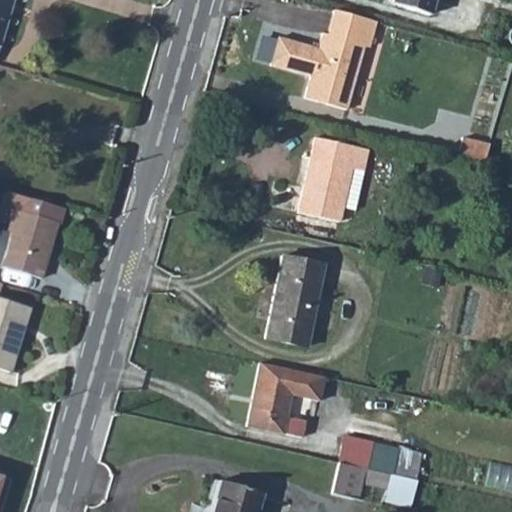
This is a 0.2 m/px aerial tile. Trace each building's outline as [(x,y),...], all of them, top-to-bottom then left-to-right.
[(392,0),(391,5),(429,17),(434,0),(392,0)] [(377,23),(334,11),(327,35),(322,33),(316,52),(279,39),(270,67),(309,78),(304,98),(347,110),(365,47),(370,48),(377,23)] [(338,224),(342,209),(350,170),(363,173),(368,154),(315,141),(298,215),(338,224)] [(350,170),(342,209),(355,212),(363,173),(350,170)] [(60,210),(1,192),(0,194),(0,207),(9,210),(0,240),(0,268),(35,278),(52,223),(56,224),(60,210)] [(284,258),(265,340),(306,349),(324,267),(284,258)] [(492,280),(461,273),(459,282),(468,284),(467,289),(488,294),(492,280)] [(0,367),(2,368),(23,305),(0,296),(0,367)] [(261,364),(249,421),(284,429),(294,431),(302,433),(305,422),(286,418),(291,396),(319,402),(325,378),(261,364)] [(420,399),(408,396),(406,407),(418,409),(420,399)] [(249,421),(248,428),(301,438),(302,433),(294,431),(284,429),(249,421)] [(345,437),(344,442),(372,448),(373,444),(345,437)] [(412,440),(410,449),(423,453),(425,443),(412,440)] [(344,442),(340,464),(367,470),(372,448),(344,442)] [(372,448),(367,470),(380,473),(385,451),(372,448)] [(385,451),(380,473),(393,476),(416,481),(421,461),(385,451)] [(511,486),(511,464),(492,462),(490,484),(511,486)] [(340,464),(332,494),(358,501),(362,484),(388,490),(393,476),(380,473),(367,470),(340,464)] [(221,482),(212,511),(256,511),(262,494),(221,482)]
